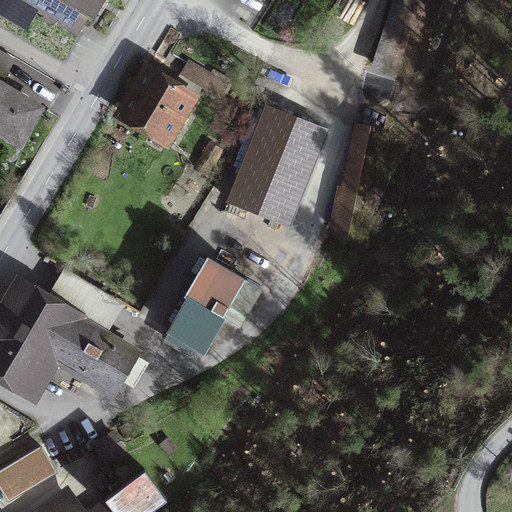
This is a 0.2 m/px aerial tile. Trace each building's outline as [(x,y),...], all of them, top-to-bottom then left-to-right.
[(91,8),(97,12),(104,0),(23,0),(44,12),(43,20),(46,23),(54,23),(57,20),(77,32),(91,8)] [(396,0),(376,65),(396,71),(418,0),(396,0)] [(0,71),(4,74),(13,59),(0,50),(0,129),(19,141),(38,109),(0,85),(0,71)] [(226,84),(189,62),(182,73),(219,95),(226,84)] [(123,114),(165,139),(190,97),(148,72),(123,114)] [(325,130),(267,107),(229,200),(288,224),(325,130)] [(354,129),(334,228),(363,235),(384,135),(354,129)] [(210,143),(196,167),(207,174),(221,149),(210,143)] [(184,295),(188,298),(170,330),(202,349),(245,278),(207,256),(184,295)] [(133,352),(21,286),(0,321),(0,372),(29,390),(43,366),(73,384),(81,371),(111,389),(133,352)] [(113,433),(96,444),(107,461),(124,449),(113,433)] [(41,447),(0,471),(0,487),(8,502),(56,473),(41,447)] [(107,500),(115,511),(147,511),(149,511),(167,498),(145,469),(105,498),(107,500)] [(149,511),(147,511),(115,511),(107,500),(90,511),(78,511),(67,496),(46,511),(149,511)]
